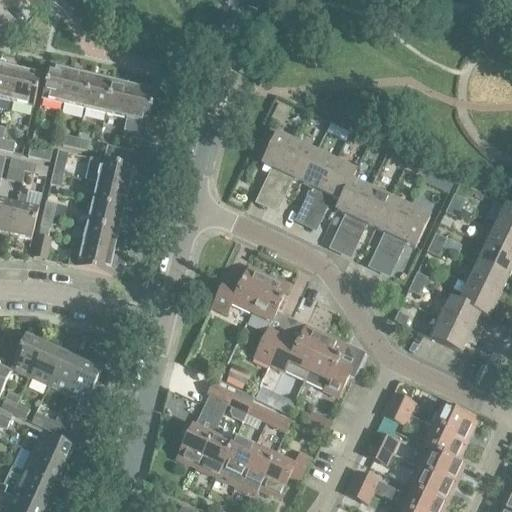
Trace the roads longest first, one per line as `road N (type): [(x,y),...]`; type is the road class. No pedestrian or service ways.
road 1 (residential): [(193,207),(322,266),(394,366)]
road 2 (unclassified): [(193,207),(240,0)]
road 3 (unclassified): [(120,511),(163,320)]
road 4 (residential): [(163,320),(0,290)]
road 5 (residential): [(318,511),(394,366)]
